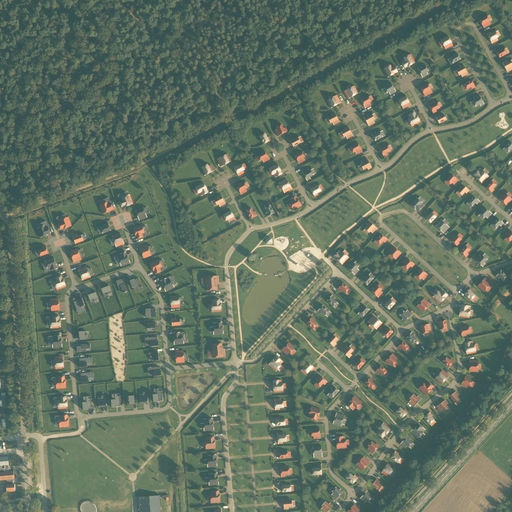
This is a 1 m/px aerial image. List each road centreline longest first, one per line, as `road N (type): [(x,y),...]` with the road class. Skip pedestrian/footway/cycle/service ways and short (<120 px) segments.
road 1 (track): [(237,113),(135,167),(1,216)]
road 2 (track): [(448,0),(291,85)]
road 3 (track): [(237,113),(114,0)]
road 4 (secondary): [(413,511),(511,404)]
